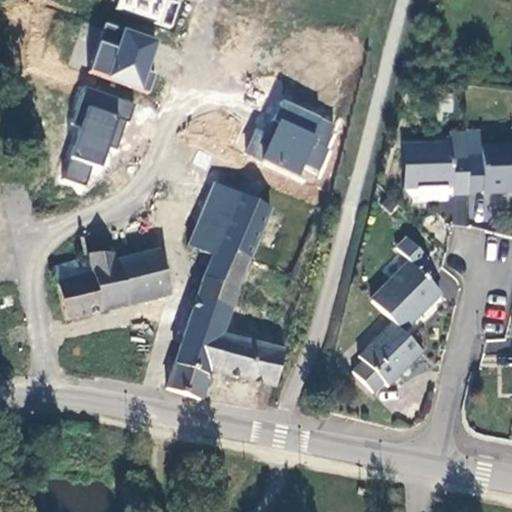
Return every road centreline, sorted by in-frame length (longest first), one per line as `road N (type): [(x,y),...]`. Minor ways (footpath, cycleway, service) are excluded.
road 1 (unclassified): [(48,399),(30,282),(36,256),(71,218),(126,200),(141,185),(210,0)]
road 2 (unclassified): [(434,464),(48,399)]
road 3 (residential): [(483,254),(434,464)]
